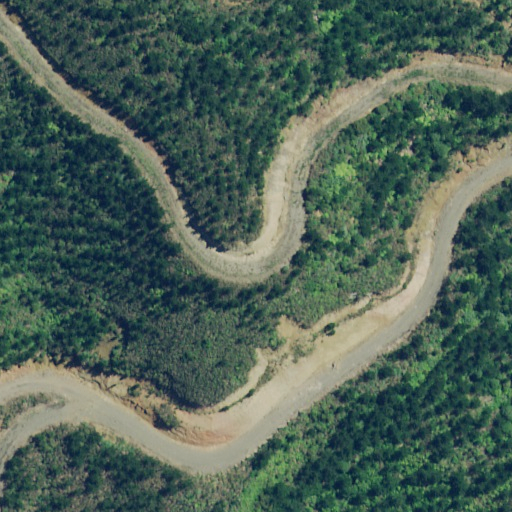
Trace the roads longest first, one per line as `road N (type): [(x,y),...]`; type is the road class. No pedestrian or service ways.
road 1 (track): [(0,16),(67,102),(149,178),(201,275),(231,292),(246,293),(280,273),(304,235),(321,168),(344,126),(374,98),(411,87),(511,99)]
road 2 (track): [(511,137),(457,159),(429,188),(403,275),(381,304),(219,432),(167,436),(58,380),(0,383)]
